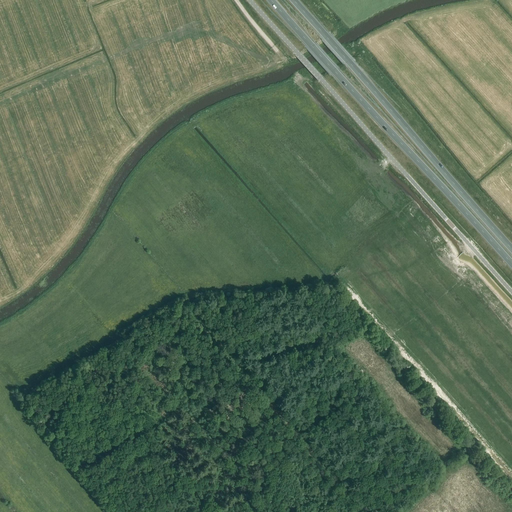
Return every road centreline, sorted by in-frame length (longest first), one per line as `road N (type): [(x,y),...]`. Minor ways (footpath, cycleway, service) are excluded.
road 1 (unclassified): [(511,292),(249,0)]
road 2 (trunk): [(270,0),(511,264)]
road 3 (trunk): [(511,248),(293,0)]
road 4 (track): [(290,511),(268,471),(212,409),(170,370),(113,340)]
